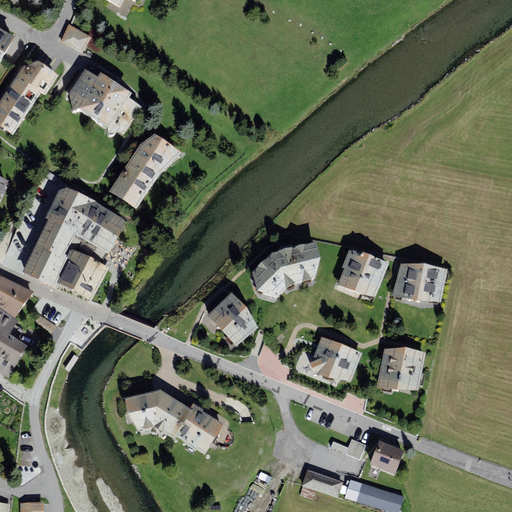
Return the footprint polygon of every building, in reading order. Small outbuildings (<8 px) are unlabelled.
[(69,25),(60,41),(82,54),(91,37),(69,25)] [(0,64),(16,37),(0,28),(0,64)] [(0,101),(0,126),(13,135),(41,93),(46,95),(58,76),(38,61),(24,65),(0,101)] [(97,77),(85,70),(69,93),(73,110),(79,109),(108,129),(109,134),(125,132),(142,107),(129,98),(132,93),(101,72),(97,77)] [(109,192),(137,209),(161,173),(183,152),(154,134),(140,144),(109,192)] [(23,272),(54,286),(70,256),(66,254),(73,242),(81,242),(82,239),(109,254),(125,227),(124,220),(96,203),(66,190),(59,192),(45,219),(49,221),(23,272)] [(320,257),(316,242),(285,250),(272,253),(252,272),(257,291),(277,298),(289,287),(316,278),(320,257)] [(109,267),(75,249),(57,283),(92,301),(109,267)] [(344,269),(338,284),(373,298),(388,264),(370,254),(362,251),(349,250),(341,267),(344,269)] [(424,263),(400,264),(392,295),(441,303),(447,269),(424,263)] [(34,292),(2,276),(0,279),(0,307),(15,318),(34,292)] [(232,292),(207,316),(237,347),(258,327),(246,307),(232,292)] [(0,372),(9,378),(27,346),(9,334),(19,321),(0,308),(0,372)] [(351,382),(362,353),(321,336),(312,361),(310,362),(314,374),(317,373),(329,377),(351,382)] [(405,347),(384,350),(377,387),(418,389),(426,353),(405,347)] [(74,355),(65,369),(69,372),(79,358),(74,355)] [(260,380),(254,377),(251,383),(258,385),(260,380)] [(175,439),(176,437),(193,410),(190,408),(160,390),(124,398),(138,430),(154,427),(175,439)] [(193,403),(190,408),(193,410),(176,437),(205,455),(224,424),(203,411),(204,410),(193,403)] [(334,442),(331,448),(360,460),(366,446),(352,440),(348,448),(334,442)] [(380,441),(370,465),(395,475),(405,451),(380,441)] [(302,486),(338,498),(343,482),(307,470),(302,486)] [(388,511),(399,511),(404,496),(351,480),(345,499),(388,511)] [(9,511),(11,504),(0,503),(0,511),(9,511)] [(44,511),(44,503),(21,503),(21,511),(44,511)]
